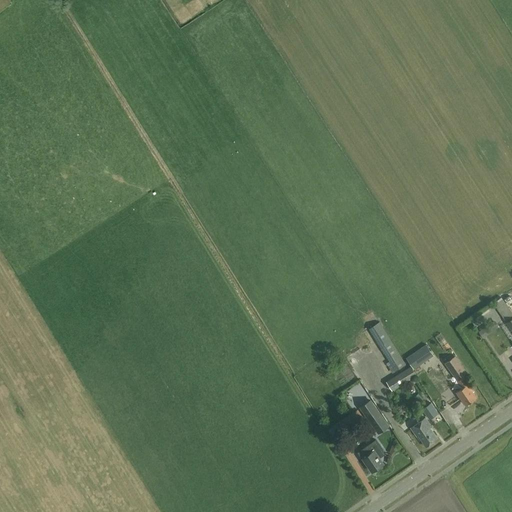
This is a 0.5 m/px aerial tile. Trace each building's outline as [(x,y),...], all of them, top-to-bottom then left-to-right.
[(511,315),(511,312),(501,297),(493,303),(505,320),(511,315)] [(500,326),(495,320),(489,325),(493,331),(500,326)] [(406,364),(380,322),(369,329),(389,361),(386,363),(391,370),(392,370),(393,372),(406,364)] [(427,344),(406,358),(414,369),(434,355),(427,344)] [(445,363),(463,387),(457,392),(466,405),(477,398),(473,392),(474,391),(464,377),(468,374),(455,356),(445,363)] [(411,366),(386,382),(392,390),(416,375),(411,366)] [(389,426),(371,399),(360,407),(378,434),(389,426)] [(427,417),(437,411),(433,404),(423,411),(427,417)] [(417,437),(418,436),(426,446),(437,438),(430,428),(432,427),(426,417),(410,427),(417,437)] [(357,429),(361,436),(371,429),(366,423),(357,429)] [(383,464),(374,451),(375,450),(372,444),(365,449),(369,454),(363,458),(373,472),(383,464)]
